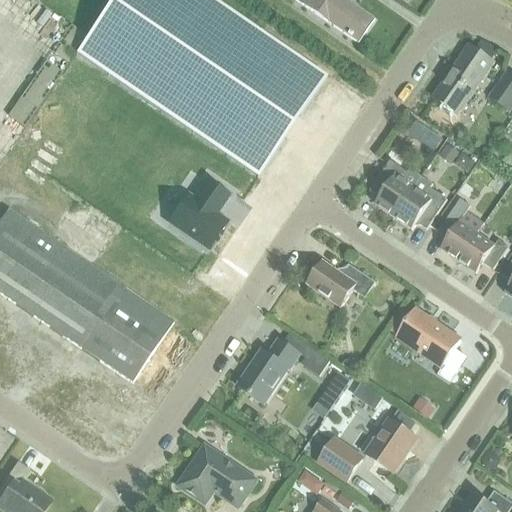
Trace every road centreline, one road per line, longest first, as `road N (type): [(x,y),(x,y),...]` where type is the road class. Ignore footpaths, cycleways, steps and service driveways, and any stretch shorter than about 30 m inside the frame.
road 1 (residential): [(119,492),(313,207)]
road 2 (residential): [(313,207),(430,28),(457,16),(490,26)]
road 3 (residential): [(511,340),(313,207)]
road 4 (residential): [(413,511),(511,365)]
road 5 (residential): [(119,492),(0,414)]
